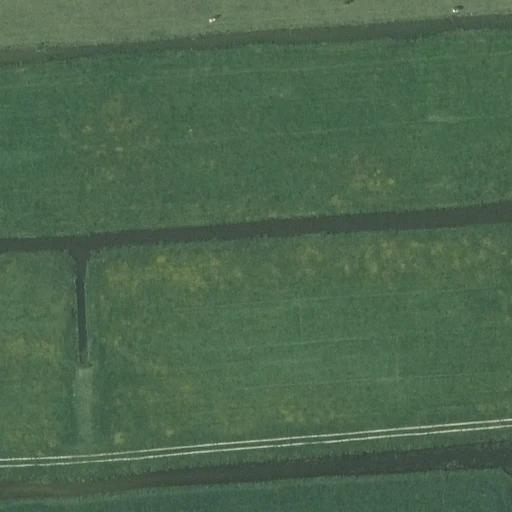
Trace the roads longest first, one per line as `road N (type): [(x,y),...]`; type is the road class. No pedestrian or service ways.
road 1 (track): [(511,423),(0,460)]
road 2 (track): [(0,18),(241,0)]
